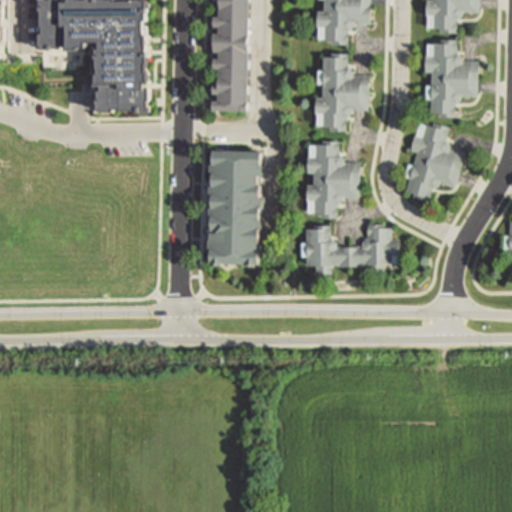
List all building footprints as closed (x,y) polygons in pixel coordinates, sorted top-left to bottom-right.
[(0,0),(0,64),(8,64),(9,0),(0,0)] [(152,0),(43,0),(43,52),(100,51),(100,113),(153,113),(152,0)] [(249,0),(246,106),(215,105),(215,97),(221,97),(221,89),(215,89),(215,81),(221,81),(221,65),(216,65),(216,57),(221,57),(222,48),(216,48),(216,40),(215,40),(216,31),(221,32),(221,23),(216,23),(216,15),(222,15),(222,0),(249,0)] [(353,38),(340,38),(340,34),(332,34),(332,22),(325,22),(325,10),(332,10),(332,3),(332,0),(371,0),(371,3),(373,3),(372,18),(357,18),(357,23),(355,24),(353,24),(353,38)] [(454,27),(442,27),(442,23),(434,23),(434,11),(427,11),(427,0),(474,0),(474,7),(458,7),(458,12),(456,13),(454,13),(454,27)] [(450,110),(437,110),(437,106),(429,106),(429,94),(422,94),(423,82),(429,82),(430,75),(430,68),(423,68),(423,55),(430,56),(430,43),(438,43),(438,40),(450,40),(450,54),(452,54),(454,55),(454,59),(476,60),(476,75),(470,75),(469,91),(454,91),(454,95),(452,96),(450,96),(450,110)] [(351,129),(338,129),(338,125),(330,125),(330,113),(323,113),(323,101),(330,101),(330,94),(330,86),(323,86),(324,74),(331,74),(331,62),(339,62),(339,58),(351,58),(351,72),(353,72),(355,74),(355,78),(377,78),(377,94),(370,94),(370,109),(355,109),(355,114),(353,115),(351,115),(351,129)] [(455,143),(449,155),(451,156),(452,158),(451,162),(465,168),(459,183),(458,182),(452,197),(439,191),(437,195),(435,196),(433,195),(428,208),(416,203),(418,199),(410,196),(415,185),(408,182),(413,171),(420,174),(422,167),(425,161),(419,158),(423,147),(430,149),(434,138),(442,141),(443,138),(455,143)] [(339,145),(339,159),(341,159),(343,160),(343,164),(359,164),(359,180),(357,180),(357,196),(343,196),(343,200),(341,201),(339,201),(339,215),(326,215),(326,211),(318,211),(318,199),(311,199),(311,187),(318,187),(318,180),(318,173),(312,173),(312,160),(319,160),(319,148),(327,148),(327,145),(339,145)] [(223,263),(223,266),(217,266),(217,263),(213,263),(213,249),(212,249),(212,241),(213,241),(214,235),(210,235),(210,225),(214,225),(214,216),(213,216),(213,208),(214,208),(215,194),(214,194),(214,186),(215,186),(215,172),(218,172),(218,165),(215,165),(216,150),(264,152),(263,166),(260,166),(260,185),(263,185),(262,196),(266,196),(266,209),(262,209),(262,220),(263,220),(263,228),(262,228),(262,242),(263,242),(263,250),(261,250),(261,253),(261,264),(257,264),(257,267),(251,267),(251,264),(223,263)] [(320,228),(332,228),(332,236),(330,236),(330,241),(334,241),(337,244),(337,248),(367,248),(367,244),(370,242),(375,242),(375,236),(372,236),(372,229),(384,229),(384,232),(392,232),(392,265),(383,265),(383,273),(372,273),(372,265),(361,264),(361,266),(342,265),(342,264),(331,264),(331,272),(320,272),(321,264),(311,264),(312,231),(320,231),(320,228)]
